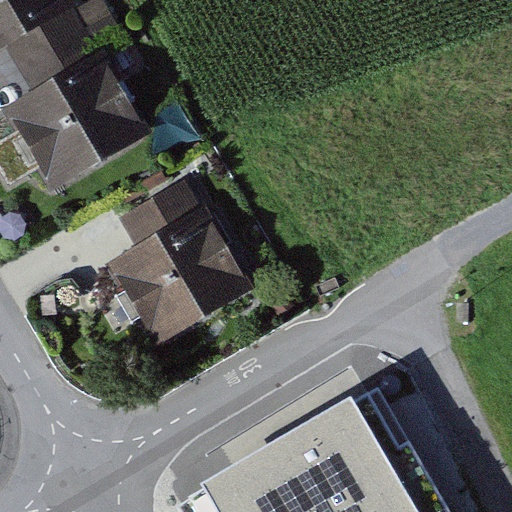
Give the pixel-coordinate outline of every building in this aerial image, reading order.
[(0,0),(0,59),(15,50),(80,12),(73,0),(0,0)] [(41,93),(106,55),(80,12),(15,50),(41,93)] [(10,111),(62,199),(157,143),(106,55),(41,93),(10,111)] [(140,247),(205,209),(187,180),(122,218),(140,247)] [(109,265),(161,353),(256,297),(205,209),(140,247),(109,265)] [(195,511),(439,511),(379,386),(180,481),(195,511)]
